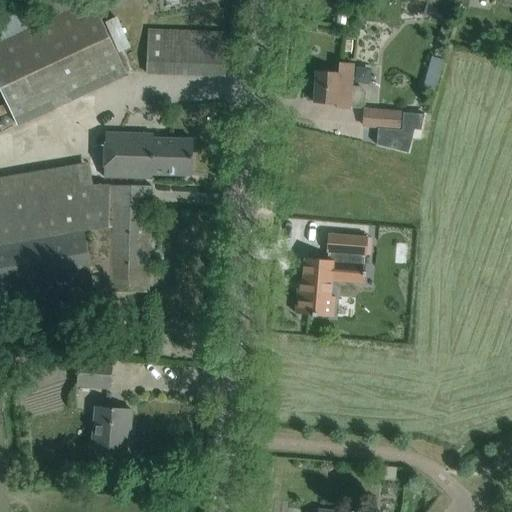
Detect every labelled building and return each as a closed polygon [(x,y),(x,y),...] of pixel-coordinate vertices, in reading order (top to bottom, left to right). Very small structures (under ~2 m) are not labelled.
[(47,0),(0,22),(0,89),(17,126),(127,74),(98,12),(123,0),(47,0)] [(159,67),(236,70),(237,29),(161,27),(159,67)] [(349,107),(360,108),(364,105),(365,91),(362,88),(351,87),(353,64),(338,63),(338,73),(315,72),(313,101),(336,103),(336,107),(349,109),(349,107)] [(422,87),(434,91),(441,71),(428,67),(422,87)] [(362,126),(398,129),(400,113),(364,110),(362,126)] [(403,113),(401,129),(414,130),(420,130),(424,114),(403,113)] [(153,134),(105,133),(103,177),(151,178),(151,174),(191,175),(192,139),(152,138),(153,134)] [(0,177),(0,306),(106,287),(106,291),(148,292),(151,186),(92,184),(88,160),(0,177)] [(298,280),(295,313),(333,317),(335,297),(330,296),(332,280),(340,281),(341,264),(365,266),(365,265),(364,265),(365,255),(366,255),(368,237),(328,234),(326,252),(328,252),(327,260),(304,258),(302,281),(298,280)] [(402,328),(404,295),(381,294),(380,327),(402,328)] [(112,361),(78,358),(76,386),(110,388),(112,361)] [(131,410),(95,407),(90,453),(125,456),(128,425),(130,425),(131,410)]
